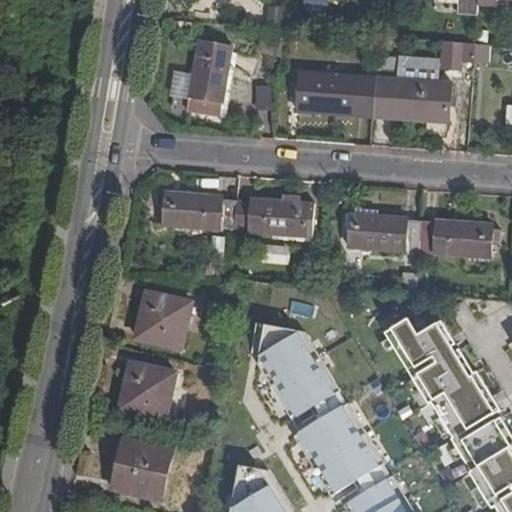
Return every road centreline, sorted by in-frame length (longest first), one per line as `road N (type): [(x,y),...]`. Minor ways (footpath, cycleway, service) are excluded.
road 1 (residential): [(511,179),(102,150)]
road 2 (secondary): [(102,150),(28,511)]
road 3 (secondary): [(127,0),(102,150)]
